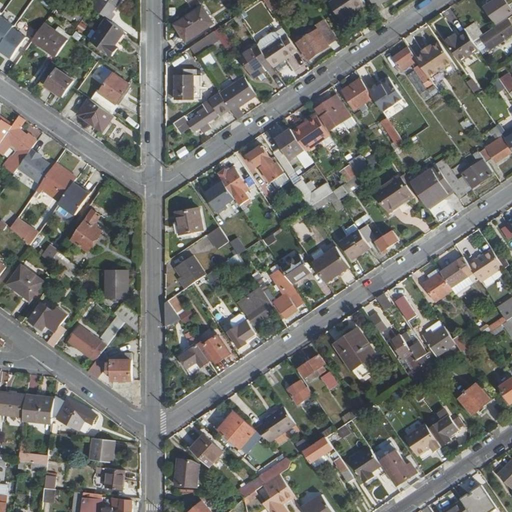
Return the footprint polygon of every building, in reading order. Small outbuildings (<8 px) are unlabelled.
[(11,0),(10,0),(0,14),(0,19),(5,24),(16,31),(18,33),(31,15),(11,0)] [(100,0),(99,2),(97,0),(92,7),(105,16),(106,17),(108,18),(111,20),(116,14),(113,12),(116,7),(121,0),(100,0)] [(266,0),(272,11),(280,6),(276,0),(266,0)] [(335,0),(335,1),(347,18),(364,6),(360,0),(335,0)] [(371,0),(370,1),(378,12),(384,8),(381,4),(386,0),(371,0)] [(495,0),(484,7),(496,24),(511,13),(511,12),(503,0),(495,0)] [(330,4),(342,21),(347,18),(335,1),(330,4)] [(204,7),(176,26),(188,43),(208,29),(206,27),(214,21),(204,7)] [(62,14),(70,21),(73,17),(65,11),(62,14)] [(105,16),(99,24),(102,27),(108,18),(106,17),(105,16)] [(102,27),(92,41),(112,54),(117,47),(114,45),(125,30),(111,20),(108,18),(102,27)] [(485,35),(474,42),(479,48),(483,54),(511,34),(511,26),(507,19),(485,35)] [(319,30),(329,44),(337,39),(325,20),(317,26),(319,30)] [(465,29),(468,32),(474,42),(485,35),(476,21),(465,29)] [(4,25),(14,33),(16,31),(5,24),(4,25)] [(34,40),(57,57),(69,41),(45,24),(34,40)] [(125,30),(114,45),(117,47),(128,32),(125,30)] [(298,44),(310,61),(331,46),(329,44),(319,30),(298,44)] [(446,41),(460,61),(479,48),(474,42),(468,32),(457,39),(455,35),(446,41)] [(214,33),(190,49),(196,57),(220,41),(214,33)] [(272,33),(262,40),(259,46),(263,52),(282,39),(277,33),(272,33)] [(282,40),(292,55),(297,51),(287,37),(282,40)] [(263,52),(272,66),(274,69),(293,56),(292,55),(282,40),(282,39),(263,52)] [(81,44),(73,56),(83,62),(89,53),(91,54),(93,52),(81,44)] [(425,53),(417,58),(418,60),(421,64),(423,68),(430,78),(453,63),(440,45),(438,44),(433,47),(432,50),(425,54),(425,53)] [(241,56),(247,64),(245,65),(251,74),(264,66),(266,70),(272,66),(263,52),(259,46),(258,45),(241,56)] [(432,45),(423,51),(425,53),(425,54),(432,50),(433,47),(432,45)] [(394,58),(402,71),(418,60),(417,58),(410,48),(394,58)] [(415,68),(425,83),(431,79),(430,78),(423,68),(421,64),(415,68)] [(264,66),(251,74),(254,79),(267,71),(266,70),(264,66)] [(59,70),(47,86),(63,98),(75,81),(59,70)] [(114,74),(100,93),(117,104),(130,85),(114,74)] [(373,86),(387,110),(407,99),(393,75),(373,86)] [(178,76),(177,98),(195,99),(195,76),(178,76)] [(500,79),(510,93),(511,91),(511,86),(504,76),(500,79)] [(474,92),(481,88),(475,77),(467,81),(474,92)] [(343,91),(357,111),(360,109),(363,114),(368,110),(364,104),(374,97),(362,78),(343,91)] [(247,80),(242,84),(223,97),(232,109),(239,120),(245,116),(240,107),(257,95),(247,80)] [(221,114),(222,116),(232,109),(221,93),(211,100),(215,106),(221,114)] [(339,94),(317,109),(328,124),(334,120),(336,123),(343,119),(344,121),(353,115),(339,94)] [(80,115),(102,131),(114,115),(91,100),(80,115)] [(506,138),(511,146),(511,101),(508,105),(511,111),(511,129),(510,127),(502,132),(506,138)] [(203,114),(190,123),(185,116),(175,123),(182,134),(193,127),(196,132),(202,127),(205,133),(212,128),(209,123),(221,114),(215,106),(210,109),(209,107),(202,112),(203,114)] [(317,115),(302,125),(303,128),(319,117),(317,115)] [(13,128),(0,145),(0,150),(4,154),(12,146),(15,149),(17,147),(21,151),(9,166),(16,173),(20,167),(34,148),(38,142),(28,133),(26,135),(19,128),(25,120),(20,116),(13,128)] [(294,131),(306,149),(307,150),(330,134),(319,117),(303,128),(302,125),(294,131)] [(0,145),(13,128),(0,118),(0,145)] [(382,122),(398,147),(405,143),(388,118),(382,122)] [(328,124),(331,130),(344,121),(343,119),(336,123),(334,120),(328,124)] [(493,142),(480,151),(487,160),(489,163),(493,160),(497,166),(511,154),(511,146),(506,138),(502,132),(498,126),(487,133),(493,142)] [(277,139),(291,160),(297,155),(306,149),(294,131),(292,129),(277,139)] [(248,155),(256,167),(260,164),(264,171),(266,174),(272,182),(284,174),(274,158),(271,159),(262,146),(248,155)] [(42,183),(55,166),(42,157),(38,154),(40,152),(34,148),(20,167),(42,183)] [(274,153),(289,175),(295,170),(280,149),(274,153)] [(297,155),(301,161),(310,155),(307,150),(306,149),(297,155)] [(379,154),(369,161),(372,165),(382,159),(379,154)] [(351,164),(357,173),(358,175),(369,167),(360,155),(350,162),(351,164)] [(445,176),(454,190),(461,199),(468,194),(444,159),(437,164),(445,176)] [(487,160),(466,175),(474,187),(492,175),(491,173),(494,171),(489,163),(487,160)] [(42,183),(34,195),(38,198),(44,189),(62,201),(78,178),(57,163),(42,183)] [(343,170),(349,179),(357,173),(351,164),(343,170)] [(222,178),(230,189),(235,196),(249,186),(236,167),(222,178)] [(429,206),(434,203),(454,190),(445,176),(440,179),(433,169),(413,182),(429,206)] [(309,183),(316,178),(312,171),(305,176),(309,183)] [(358,175),(334,191),(340,199),(364,182),(358,175)] [(228,205),(237,199),(235,196),(230,189),(222,178),(215,183),(217,186),(213,189),(206,194),(219,214),(229,207),(228,205)] [(311,207),(318,202),(334,191),(328,182),(312,193),(303,180),(296,185),(311,207)] [(91,195),(75,183),(61,203),(77,215),(91,195)] [(267,197),(273,193),(267,184),(261,188),(267,197)] [(334,191),(318,202),(311,207),(314,213),(333,201),(336,204),(341,200),(340,199),(334,191)] [(387,207),(398,224),(422,209),(410,191),(387,207)] [(301,213),(305,219),(314,213),(311,207),(301,213)] [(178,213),(182,234),(206,229),(202,209),(178,213)] [(422,209),(398,224),(400,226),(423,211),(422,209)] [(94,211),(74,240),(90,251),(92,249),(98,253),(108,238),(102,234),(104,232),(99,228),(101,225),(97,223),(102,216),(94,211)] [(287,223),(299,240),(313,231),(305,219),(301,213),(287,223)] [(22,218),(19,216),(10,228),(13,230),(22,218)] [(33,227),(22,218),(13,230),(24,240),(33,227)] [(0,226),(6,231),(10,224),(3,219),(0,222),(0,226)] [(209,233),(219,248),(230,241),(220,226),(209,233)] [(33,227),(24,240),(30,245),(39,233),(33,227)] [(343,241),(355,259),(373,247),(360,229),(343,241)] [(393,231),(376,242),(382,251),(399,240),(393,231)] [(263,239),(269,248),(276,243),(270,234),(263,239)] [(239,254),(240,255),(247,250),(239,237),(231,242),(239,254)] [(40,253),(51,262),(58,252),(50,246),(44,253),(41,251),(40,253)] [(314,262),(328,282),(351,267),(337,246),(314,262)] [(468,263),(474,272),(479,280),(481,282),(503,267),(492,250),(476,260),(475,259),(468,263)] [(51,262),(60,269),(72,279),(77,270),(79,268),(58,251),(58,252),(51,262)] [(225,263),(233,274),(246,264),(240,255),(239,254),(225,263)] [(177,269),(183,278),(185,276),(191,286),(193,285),(207,275),(195,256),(177,269)] [(284,269),(286,272),(294,284),(313,271),(303,256),(284,269)] [(443,273),(452,288),(474,272),(468,263),(465,258),(443,273)] [(23,265),(8,285),(30,301),(44,281),(23,265)] [(429,276),(431,281),(443,273),(440,269),(429,276)] [(108,270),(108,299),(129,299),(129,271),(108,270)] [(278,278),(286,290),(289,287),(298,300),(303,297),(294,284),(286,272),(278,278)] [(454,290),(457,295),(479,280),(474,272),(452,288),(454,290)] [(426,285),(437,302),(454,290),(452,288),(443,273),(431,281),(426,285)] [(260,284),(271,301),(275,298),(264,281),(260,284)] [(248,313),(256,324),(262,320),(263,322),(275,314),(268,304),(261,293),(241,306),(246,314),(248,313)] [(180,294),(172,298),(185,323),(193,319),(180,294)] [(384,294),(377,298),(386,312),(392,307),(384,294)] [(276,303),(283,314),(286,317),(297,309),(288,296),(276,303)] [(396,302),(404,314),(411,309),(404,297),(396,302)] [(166,303),(166,325),(180,316),(170,300),(166,303)] [(271,302),(281,315),(283,314),(276,303),(274,300),(271,302)] [(43,303),(31,319),(44,329),(57,312),(43,303)] [(125,304),(117,315),(119,317),(125,322),(141,335),(141,316),(125,304)] [(379,313),(372,318),(382,332),(388,327),(379,313)] [(119,317),(102,340),(108,345),(125,322),(119,317)] [(503,324),(511,337),(511,320),(511,319),(507,322),(503,324)] [(424,337),(437,357),(456,344),(455,342),(445,328),(443,329),(439,323),(429,330),(431,333),(424,337)] [(70,341),(97,360),(100,357),(101,354),(108,345),(102,340),(80,324),(73,334),(74,336),(70,341)] [(229,333),(239,348),(248,342),(246,340),(256,333),(250,324),(240,331),(238,327),(229,333)] [(49,342),(55,347),(67,330),(61,325),(49,342)] [(335,346),(354,375),(368,366),(365,361),(373,355),(364,343),(367,341),(359,330),(335,346)] [(193,343),(197,338),(189,331),(185,336),(193,343)] [(403,337),(428,375),(439,367),(430,353),(426,355),(419,344),(416,346),(408,333),(403,337)] [(220,335),(201,348),(210,361),(214,358),(216,361),(231,351),(220,335)] [(393,342),(405,360),(407,358),(415,369),(410,373),(414,379),(420,374),(424,378),(428,375),(403,337),(402,336),(393,342)] [(456,344),(462,352),(468,348),(462,338),(455,342),(456,344)] [(181,356),(192,373),(210,361),(201,348),(198,343),(181,356)] [(108,363),(108,372),(112,372),(113,379),(132,379),(133,353),(124,353),(124,361),(113,360),(113,363),(108,363)] [(97,360),(89,372),(98,378),(108,363),(107,362),(100,357),(97,360)] [(319,357),(299,370),(306,379),(318,371),(321,375),(326,372),(323,367),(325,365),(319,357)] [(330,390),(341,384),(332,370),(322,376),(330,390)] [(511,378),(500,387),(511,404),(511,403),(511,378)] [(288,390),(294,398),(302,393),(306,390),(301,381),(288,390)] [(476,384),(460,398),(474,415),(490,401),(476,384)] [(0,393),(0,414),(25,418),(28,396),(0,393)] [(28,396),(25,418),(54,421),(54,416),(57,396),(28,393),(28,396)] [(302,393),(294,398),(295,401),(304,395),(302,393)] [(57,396),(54,416),(80,431),(86,421),(93,426),(98,417),(80,406),(78,408),(57,395),(57,396)] [(353,400),(359,409),(364,405),(358,396),(353,400)] [(381,410),(390,423),(397,418),(388,405),(381,410)] [(267,422),(256,429),(258,431),(269,442),(277,437),(277,438),(297,425),(286,407),(265,420),(267,422)] [(357,408),(342,416),(346,423),(360,414),(357,408)] [(234,409),(217,428),(220,430),(237,412),(234,409)] [(431,429),(443,446),(450,441),(448,437),(457,431),(457,430),(463,425),(457,416),(450,421),(443,409),(436,414),(442,422),(431,429)] [(220,430),(241,450),(258,431),(256,429),(237,412),(220,430)] [(337,431),(342,438),(357,428),(352,421),(337,431)] [(406,437),(418,455),(431,446),(435,452),(441,448),(425,424),(406,437)] [(193,450),(210,467),(224,452),(206,436),(193,450)] [(311,449),(304,453),(311,464),(333,448),(327,438),(312,448),(311,449)] [(94,445),(93,451),(92,459),(113,461),(114,460),(115,451),(116,441),(95,439),(94,445)] [(298,447),(303,454),(304,453),(311,449),(307,442),(298,447)] [(396,450),(379,462),(382,466),(387,474),(389,477),(393,475),(400,485),(418,473),(411,463),(407,466),(396,450)] [(353,463),(358,472),(357,473),(359,476),(361,475),(366,484),(375,477),(379,475),(381,478),(387,474),(382,466),(379,462),(372,451),(353,463)] [(21,454),(21,462),(49,462),(49,453),(21,454)] [(334,462),(348,482),(354,478),(340,458),(334,462)] [(288,459),(260,479),(266,484),(280,475),(289,469),(291,462),(288,459)] [(179,461),(178,476),(178,486),(178,487),(198,488),(199,465),(193,462),(179,461)] [(511,461),(500,474),(511,486),(511,461)] [(20,462),(20,468),(48,471),(49,466),(20,462)] [(109,468),(106,488),(123,490),(126,470),(109,468)] [(48,474),(44,501),(55,503),(59,476),(48,474)] [(389,477),(396,487),(400,485),(393,475),(389,477)] [(258,476),(236,492),(244,499),(256,491),(265,485),(266,484),(260,479),(258,476)] [(264,504),(269,511),(287,511),(285,509),(282,511),(279,508),(283,505),(295,497),(281,476),(265,486),(273,498),(264,504)] [(486,484),(465,496),(474,511),(492,511),(500,507),(486,484)] [(256,491),(244,499),(245,505),(259,496),(256,491)] [(83,511),(104,511),(104,507),(103,503),(103,501),(103,498),(103,495),(86,493),(83,511)] [(334,511),(323,494),(302,507),(305,511),(334,511)] [(104,511),(134,511),(135,502),(114,500),(113,508),(110,507),(104,507),(104,511)] [(446,511),(470,511),(463,501),(446,511)] [(191,511),(211,511),(203,502),(191,511)]
